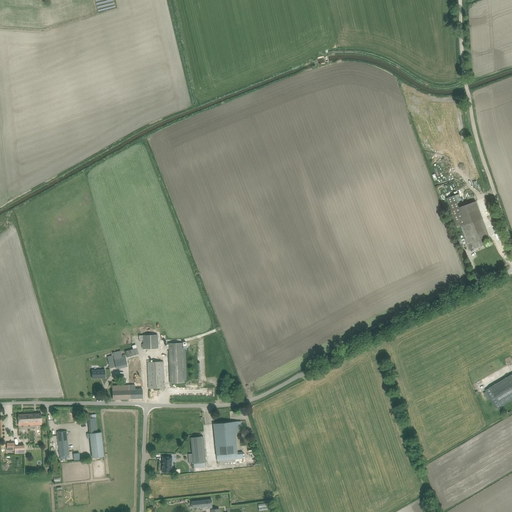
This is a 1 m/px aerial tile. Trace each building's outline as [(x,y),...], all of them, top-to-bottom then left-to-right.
[(461,225),(470,250),(484,244),(482,239),(489,236),(476,201),(462,206),(457,194),(447,198),(449,204),(457,226),(461,225)] [(143,344),(142,344),(142,348),(143,348),(143,349),(158,348),(158,334),(154,335),(147,335),(143,335),(143,344)] [(183,343),(169,343),(170,378),(170,383),(184,383),(184,378),(183,349),(187,348),(187,345),(186,345),(186,343),(183,343)] [(126,351),(125,351),(127,357),(139,354),(139,353),(137,348),(126,351)] [(128,359),(132,373),(136,372),(135,370),(141,368),(138,356),(128,359)] [(148,362),(149,389),(165,388),(165,387),(164,387),(163,361),(148,362)] [(105,370),(92,370),(92,374),(92,379),(105,378),(105,370)] [(511,374),(495,384),(485,390),(486,391),(490,399),(496,409),(506,403),(511,399),(511,374)] [(113,386),(113,399),(143,398),(143,393),(143,389),(134,389),(134,385),(118,386),(113,386)] [(19,423),(19,426),(42,425),(41,413),(18,415),(19,419),(19,423)] [(90,433),(92,457),(104,456),(102,431),(97,432),(96,418),(92,418),(91,414),(88,415),(88,418),(89,433),(90,433)] [(213,424),(217,461),(243,458),(243,452),(237,452),(235,432),(238,432),(237,421),(213,424)] [(67,431),(57,432),(60,456),(69,455),(67,431)] [(192,454),(188,454),(189,464),(193,463),(193,464),(206,462),(203,436),(191,437),(192,454)] [(15,442),(7,442),(7,451),(15,450),(15,454),(21,453),(21,445),(15,445),(15,442)] [(162,472),(171,472),(172,456),(163,456),(162,472)] [(191,501),(192,507),(200,507),(200,508),(206,507),(208,507),(208,506),(212,505),(211,499),(191,501)]
